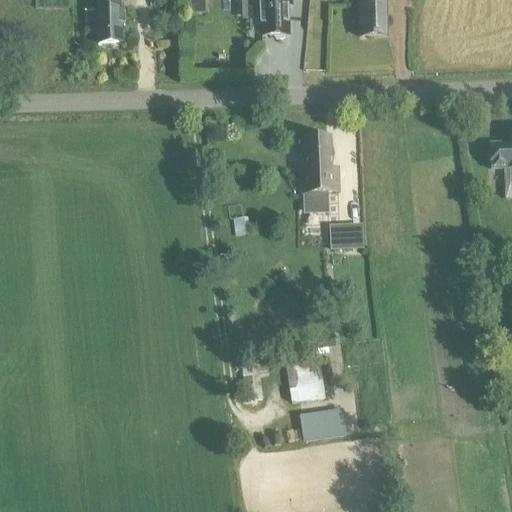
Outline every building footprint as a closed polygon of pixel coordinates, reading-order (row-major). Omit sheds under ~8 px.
[(125,12),(122,12),(122,0),(98,0),(99,13),(97,13),(98,48),(123,47),(122,28),(125,28),(125,12)] [(184,0),(185,16),(206,15),(205,0),(184,0)] [(258,0),(259,22),(262,22),(263,40),(273,39),(277,42),(283,42),(286,39),(288,39),(287,8),(291,8),(290,0),(258,0)] [(358,0),(359,36),(391,35),(390,0),(358,0)] [(490,173),(507,173),(510,173),(511,186),(511,136),(510,137),(510,145),(489,146),(483,151),(483,164),(490,173)] [(305,157),(302,157),(304,206),(322,206),(322,196),(338,195),(337,172),(331,173),(329,141),(327,141),(324,139),(318,139),(316,142),(305,142),(305,157)] [(248,221),(235,222),(237,240),(250,238),(248,221)] [(330,229),(332,254),(349,252),(346,228),(330,229)] [(325,402),(320,365),(286,370),(292,407),(325,402)] [(246,404),(263,402),(259,367),(242,369),(246,404)] [(343,413),(300,419),(304,446),(347,440),(343,413)]
